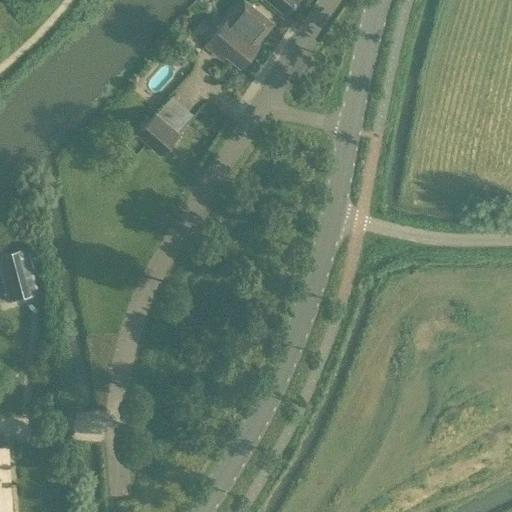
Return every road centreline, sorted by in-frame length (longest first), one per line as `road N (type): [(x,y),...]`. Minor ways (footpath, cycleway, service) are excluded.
road 1 (residential): [(120,498),(116,393),(126,339),(174,241),(261,107)]
road 2 (tertiary): [(331,217),(294,335),(255,422),(200,511)]
road 3 (unclassified): [(511,240),(416,235),(331,217)]
road 4 (tertiary): [(379,0),(350,129)]
road 5 (residential): [(261,107),(331,0)]
